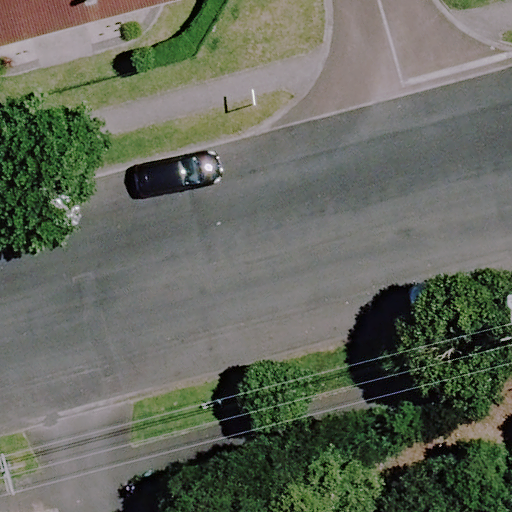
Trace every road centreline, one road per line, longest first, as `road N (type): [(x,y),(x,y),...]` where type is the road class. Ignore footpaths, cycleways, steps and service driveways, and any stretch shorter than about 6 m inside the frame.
road 1 (residential): [(0,330),(439,216)]
road 2 (residential): [(376,0),(439,216)]
